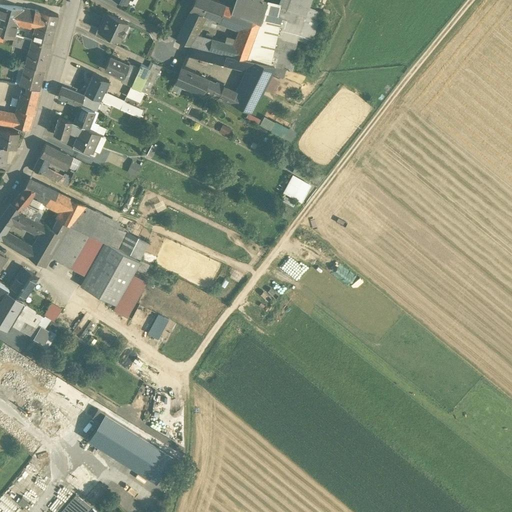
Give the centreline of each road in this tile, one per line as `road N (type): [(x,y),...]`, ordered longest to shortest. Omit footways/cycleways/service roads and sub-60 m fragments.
road 1 (track): [(472,0),(189,367)]
road 2 (residential): [(0,202),(29,158),(71,0)]
road 3 (track): [(189,367),(190,439),(169,511)]
road 4 (track): [(189,367),(177,370),(71,297)]
